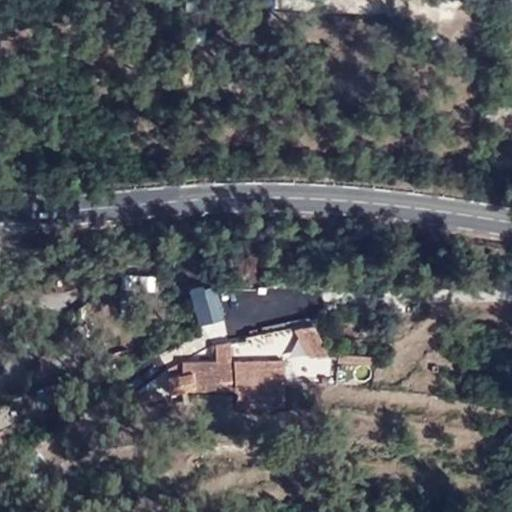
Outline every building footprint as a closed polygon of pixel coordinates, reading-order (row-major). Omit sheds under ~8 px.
[(220,321),(215,288),(194,291),(199,324),(220,321)] [(226,321),(239,320),(237,297),(224,298),(226,321)] [(315,324),(296,332),(308,360),(328,352),(315,324)] [(286,350),(285,336),(232,339),(233,359),(258,358),(258,360),(270,360),(269,351),(286,350)] [(177,361),(177,393),(286,394),(286,361),(232,361),(232,344),(215,344),(215,362),(177,361)] [(0,431),(0,450),(9,447),(1,431),(0,431)]
